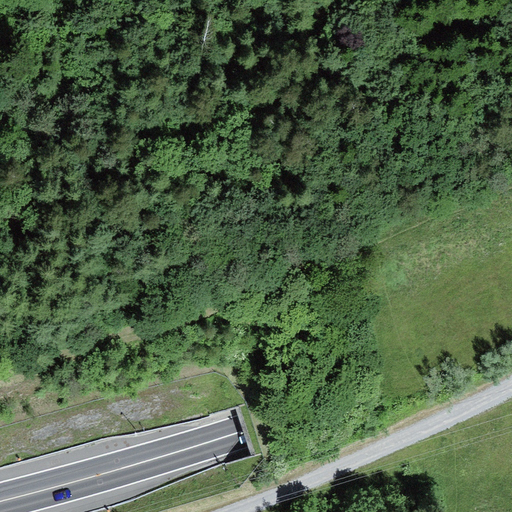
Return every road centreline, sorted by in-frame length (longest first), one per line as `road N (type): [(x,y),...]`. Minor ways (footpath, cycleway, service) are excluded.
road 1 (trunk): [(511,333),(243,431),(0,501)]
road 2 (track): [(234,511),(511,390)]
road 3 (track): [(511,188),(387,234)]
